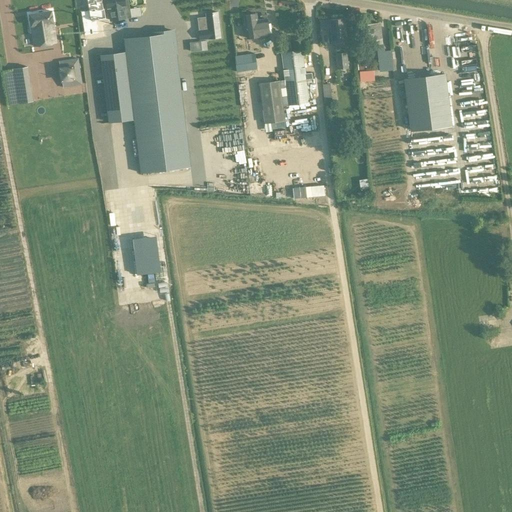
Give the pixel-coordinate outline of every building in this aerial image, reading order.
[(104,0),(87,0),(89,10),(83,11),(86,36),(100,34),(98,20),(107,19),(104,0)] [(50,11),(29,14),(34,46),(56,42),(50,11)] [(217,12),(206,14),(206,17),(207,29),(198,31),(200,39),(220,37),(217,12)] [(259,37),(269,35),(267,19),(257,20),(256,13),(244,15),(246,33),(247,38),(259,37)] [(344,19),(319,21),(319,24),(317,24),(317,28),(320,28),(320,31),(330,30),(331,44),(335,44),(335,53),(341,53),(340,43),(346,43),(346,37),(349,37),(348,27),(345,27),(344,19)] [(381,38),(379,23),(361,25),(363,40),(381,38)] [(125,51),(101,55),(110,121),(134,119),(141,172),(190,166),(173,31),(153,33),(152,36),(124,40),(125,51)] [(378,64),(379,64),(381,64),(381,71),(385,70),(385,63),(387,63),(392,62),(391,51),(384,52),(383,44),(382,44),(381,39),(376,40),(378,64)] [(312,79),(311,73),(305,73),(302,49),(280,52),(287,106),(309,103),(306,79),(312,79)] [(348,68),(346,52),(341,53),(335,53),(336,69),(348,68)] [(254,53),(234,56),(237,72),(256,69),(254,53)] [(78,59),(70,59),(71,67),(60,68),(63,87),(82,84),(78,59)] [(31,102),(28,66),(3,69),(7,104),(31,102)] [(450,125),(444,75),(404,80),(410,130),(450,125)] [(285,120),(279,80),(258,83),(264,124),(285,120)] [(292,186),(293,198),(324,195),(323,183),(292,186)] [(158,272),(154,235),(129,237),(133,274),(158,272)]
